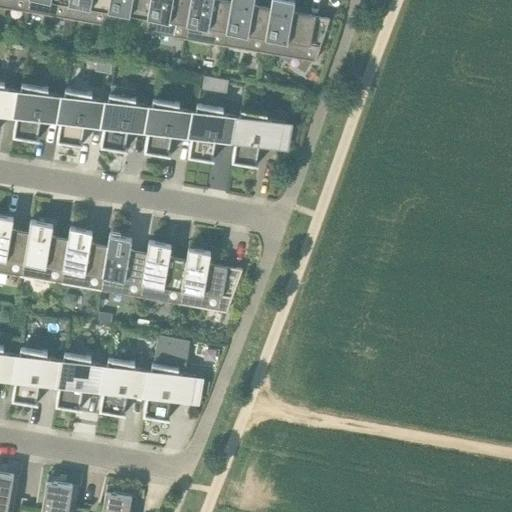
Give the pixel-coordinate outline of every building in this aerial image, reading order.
[(0,0),(0,6),(27,12),(28,0),(0,0)] [(28,0),(27,12),(66,18),(69,0),(28,0)] [(69,0),(66,18),(106,25),(110,0),(69,0)] [(110,0),(106,25),(145,32),(150,0),(110,0)] [(150,0),(145,32),(184,39),(191,0),(150,0)] [(191,0),(184,39),(224,46),(231,2),(222,0),(191,0)] [(224,46),(263,52),(271,8),(254,5),(254,0),(231,0),(231,2),(224,46)] [(316,62),(321,48),(330,19),(293,12),(295,0),(294,0),(272,0),(271,8),(263,52),(316,62)] [(0,115),(16,118),(20,91),(1,88),(1,84),(4,85),(4,83),(0,82),(0,115)] [(40,120),(60,123),(64,97),(44,93),(45,89),(48,90),(48,88),(22,84),(20,91),(16,118),(13,136),(39,140),(39,139),(37,138),(40,120)] [(84,125),(103,128),(108,102),(88,98),(89,94),(92,95),(92,93),(66,89),(64,97),(60,123),(57,141),(83,145),(83,144),(81,143),(84,125)] [(128,130),(147,133),(152,107),(132,103),(133,99),(135,100),(136,98),(109,94),(108,102),(103,128),(100,146),(126,150),(127,149),(125,148),(128,130)] [(172,135),(191,138),(196,112),(176,108),(176,105),(179,105),(180,103),(153,99),(152,107),(147,133),(144,151),(170,155),(170,154),(168,153),(172,135)] [(215,140),(235,143),(239,117),(220,113),(220,110),(223,110),(223,108),(197,104),(196,112),(191,138),(188,156),(214,160),(214,159),(212,159),(215,140)] [(256,164),(259,145),(280,148),(284,122),(263,118),(264,115),(267,115),(267,113),(241,109),(239,117),(235,143),(232,161),(258,166),(258,164),(256,164)] [(0,273),(21,277),(29,233),(11,230),(13,218),(0,215),(0,273)] [(21,277),(60,283),(68,239),(51,236),(53,224),(31,220),(29,233),(21,277)] [(60,283),(100,290),(107,246),(90,243),(92,231),(70,227),(68,239),(60,283)] [(100,290),(139,297),(147,253),(130,250),(132,238),(109,234),(107,246),(100,290)] [(139,297),(179,304),(186,260),(169,257),(171,245),(149,241),(147,253),(139,297)] [(227,312),(232,299),(242,270),(208,264),(211,252),(188,248),(186,260),(179,304),(227,312)] [(143,415),(169,419),(171,399),(191,402),(196,376),(174,372),(175,369),(183,368),(188,339),(157,334),(151,371),(146,397),(143,415)] [(0,379),(15,382),(19,355),(0,351),(0,349),(0,348),(3,349),(3,347),(0,346),(0,379)] [(39,384),(59,387),(63,360),(43,357),(44,353),(47,354),(47,352),(21,348),(19,355),(15,382),(12,400),(38,404),(38,402),(36,402),(39,384)] [(83,389),(102,392),(107,366),(87,362),(88,358),(90,359),(91,357),(65,353),(63,360),(59,387),(56,405),(82,409),(82,408),(80,407),(83,389)] [(127,394),(146,397),(151,371),(131,367),(131,363),(134,364),(134,362),(108,358),(107,366),(102,392),(99,410),(125,414),(126,413),(124,412),(127,394)] [(19,476),(0,472),(0,511),(7,511),(8,510),(13,511),(19,476)] [(47,480),(41,511),(73,511),(78,486),(47,480)] [(101,511),(134,511),(137,496),(106,491),(101,511)]
